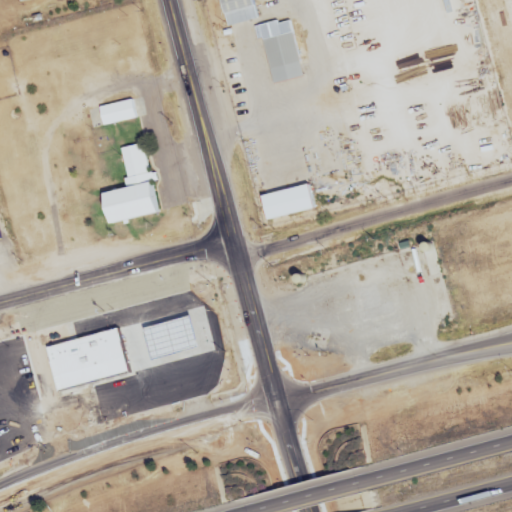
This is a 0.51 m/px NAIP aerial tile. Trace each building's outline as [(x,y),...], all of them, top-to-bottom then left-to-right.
[(220,0),(228,27),(258,18),(252,0),(220,0)] [(258,26),(272,84),(304,76),(290,18),(258,26)] [(90,109),(94,127),(137,118),(133,100),(90,109)] [(108,224),(159,214),(145,143),(121,148),(129,188),(102,194),(108,224)] [(273,192),(259,151),(246,156),(261,197),(273,192)] [(382,303),(378,283),(350,290),(358,323),(396,313),(393,300),(382,303)] [(49,345),(59,390),(163,367),(156,334),(123,341),(120,329),(49,345)] [(0,374),(27,366),(23,350),(0,357),(0,374)]
